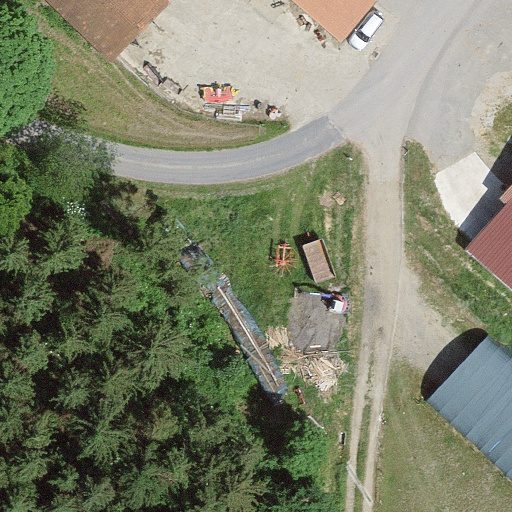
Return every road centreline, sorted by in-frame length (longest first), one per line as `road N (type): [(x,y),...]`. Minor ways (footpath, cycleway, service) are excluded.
road 1 (residential): [(473,0),(417,70),(253,180)]
road 2 (track): [(253,180),(0,118)]
